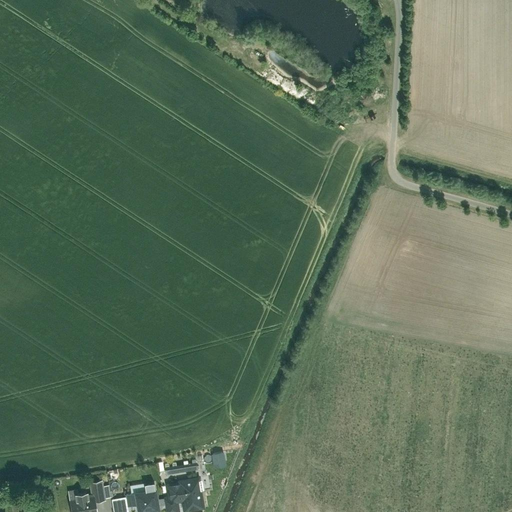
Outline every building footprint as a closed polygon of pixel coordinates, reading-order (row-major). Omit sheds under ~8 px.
[(197,463),(166,468),(166,473),(198,467),(197,463)] [(165,495),(167,511),(176,511),(180,511),(178,500),(183,499),(185,510),(205,506),(199,476),(167,482),(169,494),(165,495)] [(96,486),(97,499),(112,496),(110,484),(96,486)] [(128,493),(130,505),(136,504),(137,511),(162,511),(158,486),(135,490),(134,492),(128,493)] [(70,496),(72,511),(97,511),(95,492),(70,496)] [(113,497),(115,511),(129,511),(126,495),(113,497)]
